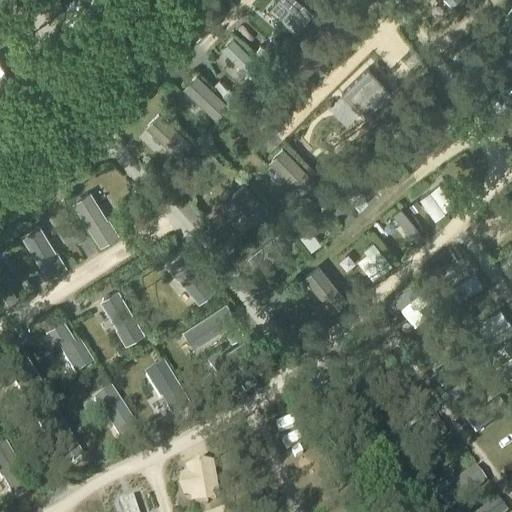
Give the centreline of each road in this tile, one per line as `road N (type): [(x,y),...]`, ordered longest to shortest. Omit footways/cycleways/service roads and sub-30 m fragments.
road 1 (track): [(44,511),(296,381),(511,172)]
road 2 (track): [(369,317),(511,503)]
road 3 (track): [(186,227),(142,235),(0,326)]
road 4 (track): [(393,0),(511,157)]
road 5 (track): [(406,15),(284,131)]
